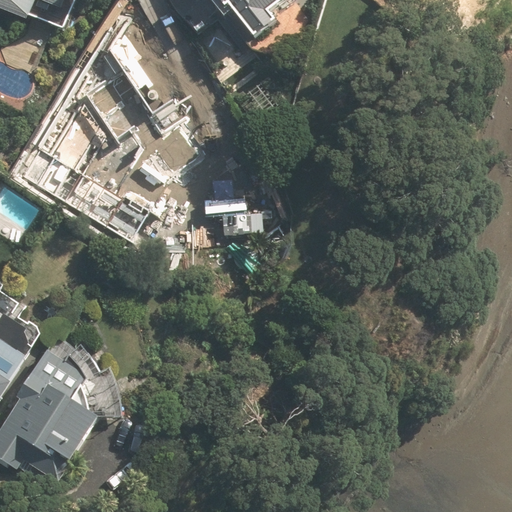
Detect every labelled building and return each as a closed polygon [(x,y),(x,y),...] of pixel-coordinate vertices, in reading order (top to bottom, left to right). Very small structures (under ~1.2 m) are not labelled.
[(44,3),(68,13),(73,0),(0,0),(0,8),(35,23),(44,3)] [(219,0),(255,42),(278,22),(271,14),(287,0),(219,0)] [(127,81),(129,47),(90,45),(81,207),(143,210),(151,83),(127,81)] [(0,392),(39,334),(7,313),(0,323),(0,392)] [(127,410),(116,373),(62,339),(0,438),(0,460),(56,495),(105,416),(118,424),(127,410)]
